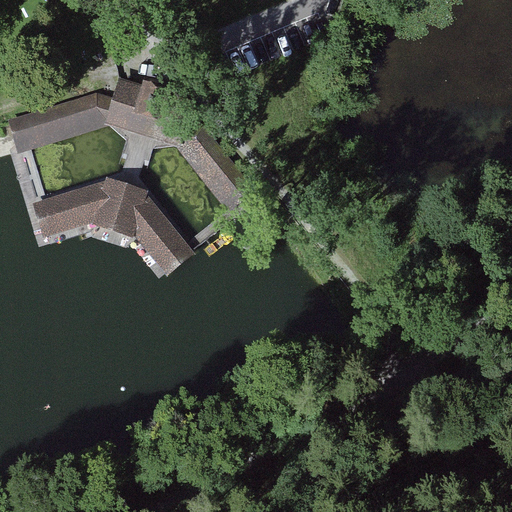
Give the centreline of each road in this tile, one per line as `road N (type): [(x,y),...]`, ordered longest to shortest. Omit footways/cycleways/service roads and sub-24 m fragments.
road 1 (track): [(412,368),(364,299),(113,0)]
road 2 (track): [(511,318),(412,368),(172,511)]
